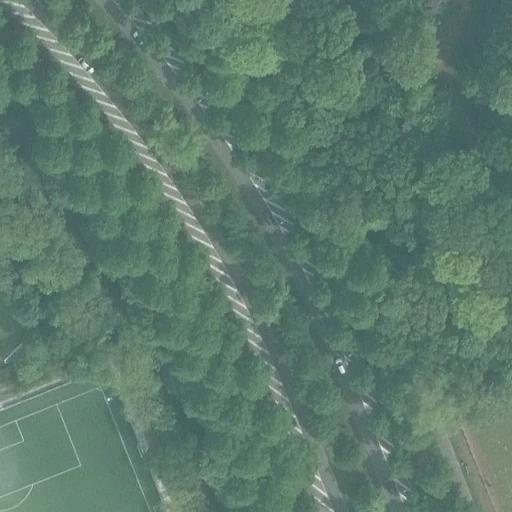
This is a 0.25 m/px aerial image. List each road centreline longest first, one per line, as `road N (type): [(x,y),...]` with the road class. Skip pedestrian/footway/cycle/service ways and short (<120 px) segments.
road 1 (tertiary): [(12,0),(139,138),(207,243),(330,511)]
road 2 (tertiary): [(402,511),(274,226),(226,143),(110,0)]
